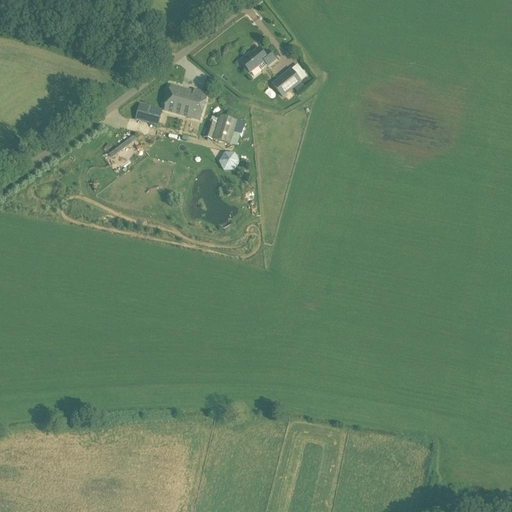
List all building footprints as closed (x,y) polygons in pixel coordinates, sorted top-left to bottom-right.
[(248,57),(241,62),(250,74),(251,73),(254,77),(267,66),(268,67),(275,61),(269,52),(264,55),(260,50),(250,58),(248,57)] [(283,98),(302,83),(291,69),(272,84),(283,98)] [(194,92),(171,86),(165,111),(174,114),(171,124),(178,125),(181,115),(201,121),(208,94),(194,90),(194,92)] [(158,126),(162,110),(140,104),(135,121),(158,126)] [(230,145),(237,121),(220,116),(213,140),(230,145)] [(212,140),(217,124),(208,121),(203,138),(212,140)] [(131,125),(130,134),(151,136),(152,128),(131,125)] [(240,163),(235,154),(224,171),(234,172),(240,163)]
